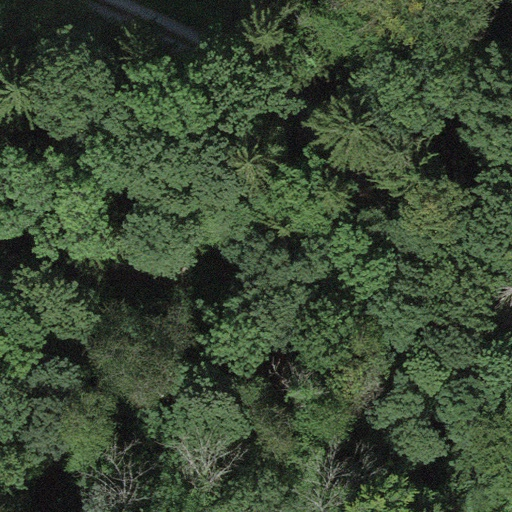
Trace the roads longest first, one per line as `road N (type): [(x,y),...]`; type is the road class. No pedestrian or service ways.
road 1 (track): [(81,0),(135,20),(294,138),(511,337)]
road 2 (track): [(0,286),(197,265),(451,281)]
